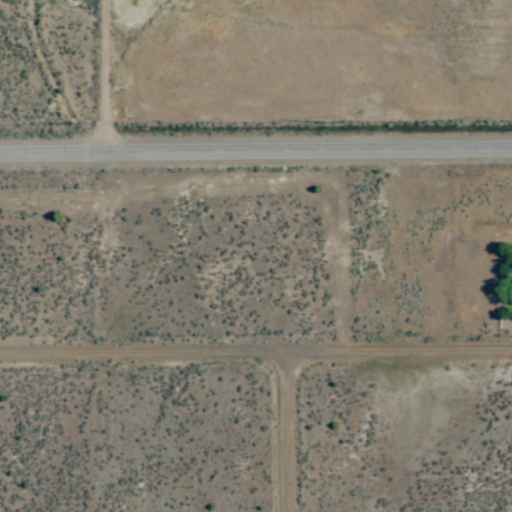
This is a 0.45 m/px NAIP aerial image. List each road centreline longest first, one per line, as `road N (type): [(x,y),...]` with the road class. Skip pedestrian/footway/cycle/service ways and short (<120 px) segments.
road 1 (tertiary): [(511,151),(0,155)]
road 2 (residential): [(0,357),(511,354)]
road 3 (residential): [(288,511),(288,356)]
road 4 (residential): [(108,154),(108,0)]
